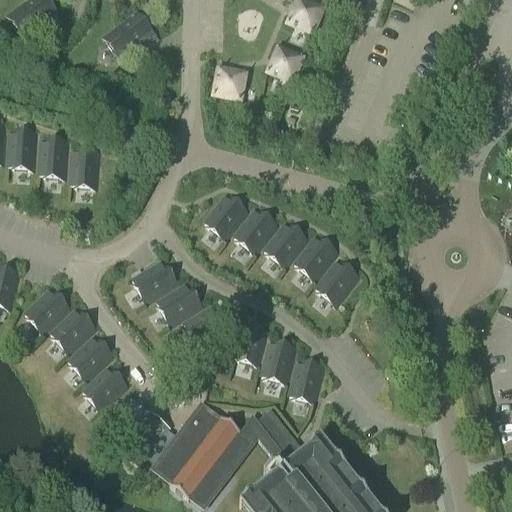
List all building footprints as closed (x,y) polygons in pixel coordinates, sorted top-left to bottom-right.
[(48,32),(60,24),(41,0),(35,0),(7,22),(23,43),(44,27),(48,32)] [(326,12),(297,0),(295,0),(283,29),(313,42),(326,12)] [(145,54),(156,45),(136,19),(103,43),(119,65),(140,48),(145,54)] [(305,61),(276,49),(263,78),(292,90),(305,61)] [(248,76),(216,70),(210,102),(242,108),(248,76)] [(34,175),(37,137),(9,134),(6,174),(34,175)] [(66,184),(68,145),(40,143),(38,182),(66,184)] [(97,194),(100,155),(71,153),(69,192),(97,194)] [(225,247),(249,215),(226,198),(202,229),(225,247)] [(254,261),(278,230),(256,213),(232,243),(254,261)] [(284,274),(309,243),(286,226),(262,257),(284,274)] [(314,288),(338,257),(315,240),(292,270),(314,288)] [(336,312),(360,281),(338,264),(313,295),(336,312)] [(144,310),(179,289),(164,265),(130,286),(144,310)] [(0,311),(11,314),(20,277),(0,271),(0,311)] [(169,332),(204,312),(188,288),(154,308),(169,332)] [(42,340),(70,313),(51,294),(23,320),(42,340)] [(197,354),(230,333),(215,309),(182,329),(197,354)] [(68,361),(96,333),(77,313),(49,340),(68,361)] [(259,372),(268,333),(240,326),(231,365),(259,372)] [(86,387),(114,361),(95,340),(66,367),(86,387)] [(287,389),(296,351),(269,344),(260,382),(287,389)] [(315,409),(325,372),(297,365),(287,402),(315,409)] [(100,418),(128,391),(109,371),(80,398),(100,418)] [(201,413),(154,474),(171,487),(169,491),(188,505),(190,501),(203,511),(256,439),(278,467),(270,473),(276,481),(246,504),(252,511),(361,511),(313,451),(292,468),(253,419),(239,437),(220,422),(218,426),(201,413)] [(139,473),(169,433),(146,415),(115,455),(139,473)]
